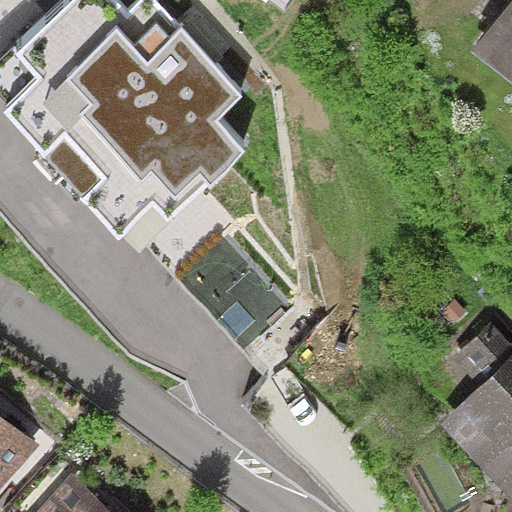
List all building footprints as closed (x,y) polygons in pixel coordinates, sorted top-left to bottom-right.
[(165,191),(227,139),(203,111),(223,94),(146,4),(126,21),(108,0),(75,0),(32,37),(56,64),(42,76),(138,188),(152,176),(165,191)] [(511,0),(497,0),(470,36),(511,68),(511,0)] [(511,335),(488,310),(445,349),(468,374),(433,406),(511,492),(511,335)] [(326,313),(283,356),(304,375),(346,333),(326,313)] [(390,376),(346,333),(304,375),(348,419),(390,376)] [(0,480),(42,438),(0,398),(0,480)] [(114,511),(70,474),(37,511),(114,511)]
